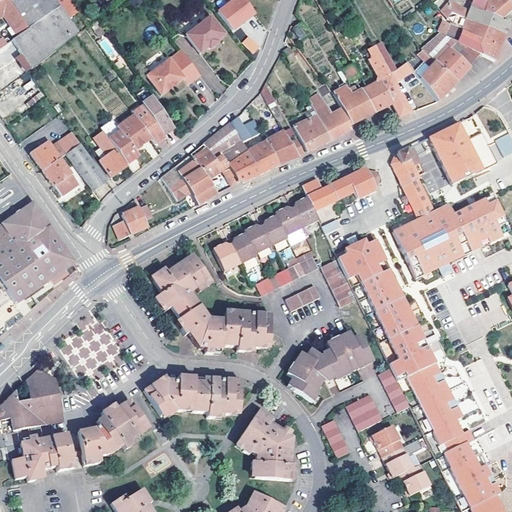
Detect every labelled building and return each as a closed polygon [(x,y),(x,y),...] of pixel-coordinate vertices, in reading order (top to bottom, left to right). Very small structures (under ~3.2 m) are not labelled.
[(0,0),(0,17),(2,16),(17,38),(29,29),(7,0),(0,0)] [(7,0),(29,29),(17,38),(11,42),(20,55),(31,69),(77,34),(67,20),(78,12),(68,0),(7,0)] [(230,0),(217,10),(233,31),(258,13),(247,0),(230,0)] [(451,14),(455,16),(504,35),(506,32),(510,24),(484,13),(486,1),(482,0),(470,0),(473,2),(468,12),(449,1),(439,12),(445,20),(451,14)] [(511,6),(509,0),(482,0),(486,1),(484,13),(510,24),(511,22),(511,6)] [(455,16),(451,26),(462,32),(461,34),(487,45),(482,57),(494,62),(503,37),(504,35),(455,16)] [(223,35),(209,17),(185,36),(199,54),(206,48),(208,50),(217,43),(215,41),(223,35)] [(100,28),(94,21),(89,24),(95,31),(100,28)] [(440,31),(439,33),(444,36),(449,25),(443,22),(439,30),(440,31)] [(301,23),(293,29),(299,39),(308,32),(301,23)] [(449,51),(468,68),(479,56),(481,57),(482,57),(487,45),(461,34),(462,32),(451,26),(449,25),(444,36),(439,33),(421,49),(421,51),(436,65),(449,51)] [(258,48),(247,37),(242,42),(253,52),(258,48)] [(99,42),(110,59),(116,55),(106,38),(99,42)] [(380,44),(374,47),(378,55),(384,52),(380,44)] [(378,55),(374,47),(366,51),(370,59),(367,61),(378,81),(390,76),(378,55)] [(184,54),(180,49),(167,58),(171,64),(184,54)] [(289,49),(283,53),(289,62),(294,59),(289,49)] [(436,65),(421,51),(416,56),(423,62),(414,72),(413,73),(436,104),(446,94),(456,84),(436,65)] [(470,69),(468,68),(449,51),(436,65),(456,84),(470,69)] [(384,52),(378,55),(390,76),(395,72),(384,52)] [(199,74),(184,54),(171,64),(167,58),(144,76),(158,95),(181,78),(185,84),(199,74)] [(14,60),(24,74),(31,69),(20,55),(14,60)] [(352,65),(359,78),(361,82),(370,77),(361,59),(352,65)] [(395,83),(413,73),(414,72),(407,63),(395,72),(390,76),(378,81),(391,105),(398,119),(412,114),(395,83)] [(352,65),(341,70),(349,84),(359,78),(352,65)] [(349,84),(341,70),(338,72),(345,86),(349,84)] [(378,81),(366,87),(379,112),(389,107),(391,105),(378,81)] [(260,94),(270,110),(276,106),(264,86),(260,94)] [(332,93),(341,108),(351,127),(360,122),(374,115),(360,90),(355,92),(353,88),(348,91),(345,86),(332,93)] [(379,112),(366,87),(364,88),(360,90),(374,115),(379,112)] [(317,95),(308,99),(307,100),(316,117),(320,125),(330,142),(335,139),(350,131),(348,128),(338,110),(331,113),(327,107),(324,107),(317,95)] [(141,106),(162,136),(172,128),(150,97),(140,104),(141,106)] [(131,114),(132,116),(148,138),(153,145),(163,138),(162,136),(141,106),(131,114)] [(341,108),(338,110),(348,128),(351,127),(341,108)] [(118,127),(133,149),(148,138),(132,116),(117,126),(118,127)] [(297,137),(320,125),(316,117),(292,127),(297,137)] [(105,136),(118,127),(117,126),(111,118),(98,127),(101,132),(105,136)] [(229,124),(236,135),(241,144),(260,133),(252,121),(241,128),(235,119),(229,124)] [(66,127),(62,121),(50,129),(55,135),(66,127)] [(241,144),(236,135),(229,124),(202,146),(212,162),(221,157),(226,166),(246,152),(241,144)] [(330,142),(320,125),(297,137),(306,154),(307,154),(327,144),(330,142)] [(451,187),(480,172),(457,126),(427,140),(451,187)] [(118,127),(105,136),(125,165),(138,155),(133,149),(118,127)] [(290,129),(283,132),(288,140),(294,137),(290,129)] [(105,136),(101,132),(93,139),(106,158),(98,163),(110,179),(126,166),(125,165),(105,136)] [(288,163),(298,158),(289,143),(288,140),(283,132),(265,142),(279,167),(288,163)] [(29,154),(42,172),(59,159),(60,161),(66,157),(69,154),(68,153),(72,150),(59,134),(51,140),(51,139),(29,154)] [(511,143),(507,135),(493,142),(502,158),(511,152),(511,143)] [(296,140),(289,143),(298,158),(304,155),(296,140)] [(265,142),(246,152),(226,166),(237,184),(239,183),(241,182),(242,184),(264,174),(279,167),(265,142)] [(69,154),(66,157),(93,193),(106,183),(79,145),(72,150),(68,153),(69,154)] [(237,184),(226,166),(221,157),(212,162),(202,146),(189,156),(207,181),(221,172),(231,187),(237,184)] [(413,149),(406,153),(409,160),(417,156),(413,149)] [(501,238),(478,191),(433,213),(416,180),(418,178),(413,168),(421,164),(417,156),(409,160),(406,153),(405,152),(394,157),(390,166),(405,198),(399,200),(402,206),(408,203),(417,222),(391,234),(414,281),(500,239),(501,238)] [(207,181),(189,156),(173,168),(190,195),(197,207),(206,202),(214,197),(217,196),(207,181)] [(59,159),(42,172),(60,198),(77,185),(60,161),(59,159)] [(176,203),(190,195),(173,168),(160,180),(176,203)] [(316,181),(301,189),(306,199),(313,214),(355,195),(358,201),(376,192),(378,184),(377,181),(380,180),(378,176),(375,175),(367,174),(365,171),(351,178),(344,181),(327,189),(321,192),(316,181)] [(317,222),(313,214),(306,199),(295,205),(294,210),(292,211),(301,230),(317,222)] [(2,225),(19,248),(48,228),(31,203),(1,224),(2,225)] [(138,209),(147,227),(155,223),(146,206),(138,209)] [(138,209),(121,216),(123,222),(112,227),(118,241),(130,236),(148,228),(147,227),(138,209)] [(274,215),(275,217),(285,238),(301,230),(292,211),(290,212),(286,209),(274,215)] [(285,238),(275,217),(264,223),(264,227),(261,229),(271,248),(286,240),(285,238)] [(321,229),(325,237),(340,229),(336,222),(321,229)] [(19,248),(2,225),(0,226),(0,283),(6,292),(15,304),(24,298),(50,279),(73,263),(48,228),(19,248)] [(243,233),(244,235),(255,256),(271,248),(261,229),(259,229),(255,227),(243,233)] [(255,256),(244,235),(234,240),(232,246),(230,247),(240,266),(256,257),(255,256)] [(374,242),(336,261),(356,301),(359,307),(364,317),(401,298),(396,286),(389,290),(386,283),(392,280),(387,269),(378,273),(375,266),(379,263),(381,256),(374,242)] [(224,273),(240,266),(230,247),(228,248),(224,245),(212,251),(224,273)] [(271,317),(232,314),(232,318),(223,318),(223,322),(207,321),(188,295),(194,291),(197,294),(203,290),(201,286),(208,281),(191,256),(169,271),(165,274),(163,271),(156,275),(159,279),(152,284),(160,296),(152,301),(157,307),(161,304),(165,311),(169,309),(178,322),(183,329),(179,331),(183,337),(186,335),(197,350),(204,351),(204,355),(211,356),(211,351),(220,352),(221,348),(236,348),(236,353),(243,353),(243,349),(252,349),(259,350),(259,346),(268,346),(271,317)] [(313,258),(307,261),(313,273),(319,270),(313,258)] [(307,261),(300,264),(306,276),(313,273),(307,261)] [(336,261),(319,269),(339,310),(356,301),(336,261)] [(298,265),(294,267),(300,279),(306,276),(300,264),(298,265)] [(294,267),(288,270),(294,282),(300,279),(294,267)] [(283,272),(281,273),(287,285),(294,282),(288,270),(283,272)] [(281,273),(275,276),(281,288),(287,285),(281,273)] [(149,280),(152,284),(159,279),(156,275),(149,280)] [(275,276),(269,279),(275,291),(281,288),(275,276)] [(267,280),(263,282),(269,293),(275,291),(269,279),(267,280)] [(201,286),(203,290),(211,285),(208,281),(201,286)] [(269,293),(263,282),(257,285),(262,297),(269,293)] [(314,287),(286,301),(292,313),(320,299),(314,287)] [(395,360),(387,364),(390,370),(396,383),(434,364),(426,348),(423,341),(421,337),(418,331),(411,317),(403,321),(400,314),(408,310),(402,299),(372,314),(395,360)] [(162,314),(165,311),(161,304),(157,307),(162,314)] [(11,316),(17,323),(24,318),(19,311),(11,316)] [(174,324),(179,331),(183,329),(178,322),(174,324)] [(427,326),(418,331),(421,337),(430,332),(427,326)] [(423,341),(426,348),(448,338),(444,331),(423,341)] [(87,369),(119,354),(109,332),(77,348),(87,369)] [(357,371),(371,364),(357,336),(350,339),(347,333),(324,345),(326,351),(320,354),(321,356),(316,358),(306,352),(302,358),(298,356),(284,377),(288,379),(284,386),(310,403),(316,394),(314,393),(321,381),(325,383),(332,379),(333,381),(348,374),(348,373),(356,369),(357,371)] [(203,370),(202,380),(210,381),(211,370),(211,356),(204,355),(203,370)] [(448,468),(440,472),(459,511),(461,511),(468,509),(469,511),(499,511),(493,497),(497,494),(492,484),(487,487),(484,480),(489,478),(477,454),(470,457),(466,447),(472,444),(467,435),(461,438),(460,436),(454,422),(460,419),(456,410),(449,414),(446,407),(453,403),(443,383),(435,386),(432,380),(440,376),(434,364),(396,383),(398,387),(406,383),(431,433),(438,447),(442,445),(446,452),(441,454),(448,468)] [(55,382),(38,370),(24,383),(27,400),(16,402),(14,393),(0,406),(0,420),(10,419),(13,432),(63,422),(55,382)] [(390,370),(377,376),(396,414),(408,409),(398,387),(396,383),(390,370)] [(205,419),(213,420),(213,415),(222,416),(229,416),(229,412),(238,413),(240,383),(210,381),(202,380),(202,385),(193,384),(193,380),(177,379),(176,383),(165,383),(158,387),(156,384),(143,393),(159,418),(166,413),(169,416),(174,413),(182,413),(182,409),(191,409),(191,414),(206,415),(205,419)] [(163,379),(156,384),(158,387),(165,383),(163,379)] [(381,422),(368,397),(356,402),(369,427),(381,422)] [(458,403),(462,414),(477,409),(473,398),(458,403)] [(122,452),(129,448),(126,444),(134,440),(139,436),(137,432),(144,427),(128,402),(124,405),(115,411),(107,416),(105,412),(99,416),(101,420),(94,425),(97,428),(91,432),(86,433),(76,435),(79,449),(81,457),(82,464),(91,462),(91,467),(99,465),(97,459),(108,457),(120,449),(122,452)] [(369,427),(356,402),(345,408),(357,433),(369,427)] [(107,416),(115,411),(112,407),(105,412),(107,416)] [(161,421),(169,416),(166,413),(159,418),(161,421)] [(291,438),(288,436),(281,431),(270,423),(271,421),(265,416),(263,419),(256,414),(236,443),(243,448),(241,451),(248,455),(250,452),(255,456),(254,462),(250,462),(250,469),(254,470),(254,479),(288,481),(288,472),(293,473),(293,465),(289,465),(291,438)] [(348,453),(332,422),(320,428),(336,459),(348,453)] [(147,431),(144,427),(137,432),(139,436),(147,431)] [(370,437),(381,458),(402,447),(392,427),(370,437)] [(63,445),(67,444),(66,437),(59,438),(60,443),(63,445)] [(33,479),(42,477),(42,473),(55,470),(56,474),(72,471),(70,459),(69,452),(67,444),(63,445),(60,443),(59,438),(36,443),(29,444),(19,447),(20,451),(21,457),(22,461),(11,463),(15,482),(25,480),(26,485),(34,483),(33,479)] [(126,444),(129,448),(136,443),(134,440),(126,444)] [(402,447),(381,458),(391,479),(398,475),(413,468),(402,447)] [(70,459),(81,457),(79,449),(69,452),(70,459)] [(429,486),(419,465),(413,468),(398,475),(409,497),(429,486)] [(143,490),(139,492),(144,499),(147,497),(143,490)] [(111,504),(115,511),(151,511),(148,506),(151,504),(147,497),(144,499),(139,492),(127,500),(124,496),(111,504)] [(277,511),(280,506),(253,493),(245,506),(238,511),(236,507),(230,511),(229,511),(277,511)]
